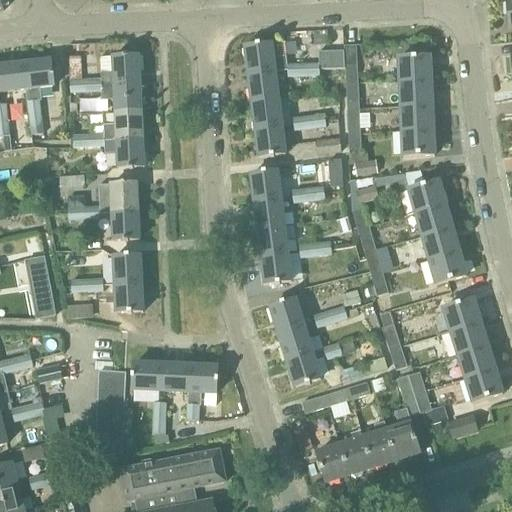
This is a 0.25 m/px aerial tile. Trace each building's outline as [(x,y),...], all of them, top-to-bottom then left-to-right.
[(285,57),(272,59),(271,46),(260,47),(259,46),(256,46),(256,48),(245,50),(245,51),(246,51),(247,64),(248,78),(274,74),(287,73),(285,57)] [(345,51),(319,53),(320,68),(346,67),(345,51)] [(85,82),(85,94),(101,94),(101,88),(139,86),(139,72),(138,72),(137,60),(138,60),(138,58),(127,59),(127,58),(124,58),(124,59),(112,59),(113,74),(100,74),(100,82),(85,82)] [(398,60),(400,85),(431,84),(430,59),(398,60)] [(37,64),(22,66),(25,92),(26,92),(27,104),(31,138),(42,137),(39,103),(41,102),(39,90),(53,89),(52,78),(53,78),(52,73),(51,73),(50,62),(49,62),(49,63),(37,65),(37,64)] [(0,95),(25,92),(22,66),(8,67),(8,68),(0,69),(0,95)] [(303,79),(319,79),(318,66),(303,67),(303,79)] [(287,80),(303,79),(303,67),(286,67),(287,80)] [(345,68),(346,90),(358,89),(357,67),(345,68)] [(253,105),(278,101),(274,74),(248,78),(250,91),(251,91),(253,105)] [(85,94),(85,82),(69,83),(70,95),(85,94)] [(431,84),(400,85),(401,110),(432,108),(431,84)] [(114,102),(114,115),(140,113),(139,100),(140,100),(139,86),(101,88),(101,94),(102,102),(114,102)] [(359,111),(358,89),(346,90),(347,112),(359,111)] [(253,118),(255,133),(281,129),(278,101),(253,105),(254,118),(253,118)] [(432,108),(401,110),(402,134),(433,132),(432,108)] [(347,112),(348,134),(360,133),(359,111),(347,112)] [(140,128),(140,113),(114,115),(115,127),(102,127),(103,137),(103,143),(142,141),(141,128),(140,128)] [(310,132),(325,130),(324,118),(308,120),(310,132)] [(308,120),(292,121),(294,133),(310,132),(308,120)] [(0,139),(10,139),(8,123),(0,123),(0,139)] [(281,129),(255,133),(257,146),(258,146),(259,159),(258,159),(259,160),(270,159),(270,160),(274,160),(274,158),(285,157),(281,129)] [(434,158),(433,132),(402,134),(403,159),(434,158)] [(361,156),(360,133),(348,134),(349,157),(361,156)] [(104,156),(116,156),(117,170),(128,170),(128,171),(132,171),(132,170),(143,170),(143,168),(142,168),(142,155),(142,141),(103,143),(103,137),(87,138),(88,150),(103,149),(104,156)] [(88,150),(87,138),(71,138),(72,150),(88,150)] [(315,143),(317,157),(342,155),(341,141),(315,143)] [(355,167),(356,178),(376,176),(375,164),(355,167)] [(324,167),(326,186),(341,185),(339,166),(324,167)] [(253,191),(254,205),(280,202),(277,173),(266,175),(266,174),(262,174),(262,176),(251,177),(251,178),(252,178),(253,191)] [(408,192),(415,216),(445,208),(438,184),(408,192)] [(111,215),(137,214),(137,200),(136,200),(135,187),(136,187),(136,186),(125,187),(125,185),(122,185),(122,187),(110,187),(99,188),(100,215),(111,215)] [(355,195),(358,206),(377,201),(374,189),(355,195)] [(323,190),(307,192),(309,204),(325,202),(323,190)] [(293,206),(309,204),(307,192),(291,194),(293,206)] [(257,219),(258,232),(284,229),(280,202),(254,205),(256,219),(257,219)] [(445,208),(415,216),(421,240),(452,231),(445,208)] [(98,209),(82,210),(83,222),(99,221),(98,209)] [(83,222),(82,210),(67,211),(67,223),(83,222)] [(351,214),(357,235),(368,231),(362,210),(351,214)] [(137,214),(111,215),(112,243),(124,243),(124,244),(128,244),(128,243),(139,242),(139,241),(138,241),(137,229),(138,228),(137,214)] [(259,246),(261,260),(287,257),(284,229),(258,232),(260,246),(259,246)] [(374,253),(368,231),(357,235),(363,256),(374,253)] [(452,231),(421,240),(428,264),(458,255),(452,231)] [(330,245),(314,247),(316,259),(332,257),(330,245)] [(300,261),(316,259),(314,247),(298,249),(300,261)] [(363,256),(369,277),(380,274),(374,253),(363,256)] [(465,279),(458,255),(428,264),(435,288),(465,279)] [(291,285),(287,257),(261,260),(263,274),(264,274),(265,286),(264,287),(264,288),(275,286),(276,287),(279,287),(279,286),(291,285)] [(113,260),(114,288),(141,286),(140,272),(139,272),(139,260),(139,259),(128,259),(128,258),(124,258),(125,259),(113,260)] [(387,296),(380,274),(369,277),(375,299),(387,296)] [(88,282),(89,295),(106,294),(105,281),(88,282)] [(89,295),(88,282),(72,283),(73,296),(89,295)] [(55,318),(48,283),(32,286),(39,321),(55,318)] [(141,301),(141,286),(114,288),(116,316),(127,316),(127,317),(131,317),(131,315),(142,315),(142,313),(141,313),(140,301),(141,301)] [(278,337),(303,329),(295,302),(284,305),(284,304),(280,305),(280,306),(270,310),(270,311),(271,311),(275,323),(274,324),(278,337)] [(442,312),(450,335),(480,326),(472,302),(442,312)] [(343,310),(328,315),(332,326),(347,322),(345,315),(343,310)] [(317,331),(332,326),(328,315),(313,320),(317,331)] [(480,326),(450,335),(457,359),(487,349),(480,326)] [(381,331),(388,352),(399,348),(392,327),(381,331)] [(286,362),(287,363),(312,355),(303,329),(278,337),(282,350),(283,350),(287,362),(286,362)] [(338,347),(323,351),(326,363),(342,358),(338,347)] [(399,348),(388,352),(392,361),(395,373),(407,369),(399,348)] [(457,359),(464,381),(481,375),(494,371),(491,361),(487,349),(457,359)] [(312,355),(287,363),(291,375),(295,387),(295,388),(295,389),(306,386),(306,387),(310,386),(309,385),(320,381),(312,355)] [(14,362),(17,373),(32,369),(29,358),(14,362)] [(17,373),(14,362),(0,364),(0,370),(2,377),(17,373)] [(160,394),(161,368),(161,367),(147,366),(147,367),(135,367),(135,366),(134,366),(133,377),(132,377),(131,381),(133,381),(132,392),(160,394)] [(35,373),(39,387),(61,382),(58,367),(35,373)] [(175,368),(161,368),(160,394),(187,395),(188,395),(189,368),(175,367),(175,368)] [(187,395),(187,406),(186,422),(198,423),(199,407),(200,407),(201,395),(216,396),(216,385),(217,385),(218,380),(216,380),(217,369),(216,369),(216,370),(203,369),(189,368),(188,395),(187,395)] [(500,390),(494,371),(481,375),(464,381),(466,388),(469,395),(471,405),(483,402),(502,396),(500,390)] [(98,388),(124,390),(125,375),(112,374),(99,374),(98,388)] [(419,375),(408,378),(414,397),(425,393),(423,387),(419,375)] [(414,397),(408,378),(397,382),(400,394),(406,410),(394,414),(399,429),(386,433),(396,463),(420,455),(419,453),(415,441),(411,428),(409,420),(420,416),(414,398),(414,397)] [(347,391),(351,402),(370,396),(366,385),(347,391)] [(124,390),(98,388),(98,400),(124,401),(124,390)] [(343,392),(324,398),(328,409),(347,403),(343,392)] [(431,412),(425,393),(414,397),(414,398),(420,416),(422,416),(426,429),(447,422),(443,408),(431,412)] [(305,416),(328,409),(324,398),(301,405),(305,416)] [(124,401),(98,400),(97,412),(123,413),(124,401)] [(41,405),(26,409),(29,420),(44,417),(41,405)] [(153,421),(165,421),(166,405),(154,405),(153,421)] [(29,420),(26,409),(11,413),(14,424),(29,420)] [(123,413),(97,412),(97,425),(123,426),(123,413)] [(473,419),(449,426),(453,441),(477,434),(473,419)] [(165,437),(165,421),(153,421),(152,436),(165,437)] [(96,434),(121,455),(122,448),(122,440),(123,426),(97,425),(97,426),(96,434)] [(374,428),(376,436),(370,438),(363,440),(372,470),(396,463),(386,433),(384,425),(374,428)] [(311,451),(305,429),(293,433),(300,455),(311,451)] [(372,470),(363,440),(360,432),(349,436),(351,444),(339,448),(349,477),(351,477),(355,480),(362,478),(364,473),(372,470)] [(121,455),(96,434),(87,435),(92,461),(105,458),(121,455)] [(87,435),(74,438),(79,463),(92,461),(87,435)] [(79,463),(74,438),(61,440),(66,464),(66,466),(79,463)] [(349,477),(339,448),(315,455),(317,463),(321,474),(325,485),(349,477)] [(127,504),(135,502),(136,511),(212,511),(211,503),(196,506),(193,490),(225,484),(219,452),(121,472),(127,504)] [(0,493),(7,492),(18,489),(12,465),(0,468),(0,493)] [(59,472),(43,476),(46,488),(62,484),(59,472)] [(31,492),(46,488),(43,476),(28,480),(31,492)] [(73,477),(62,479),(66,499),(77,496),(73,477)] [(0,511),(23,511),(18,489),(7,492),(0,493),(0,511)]
